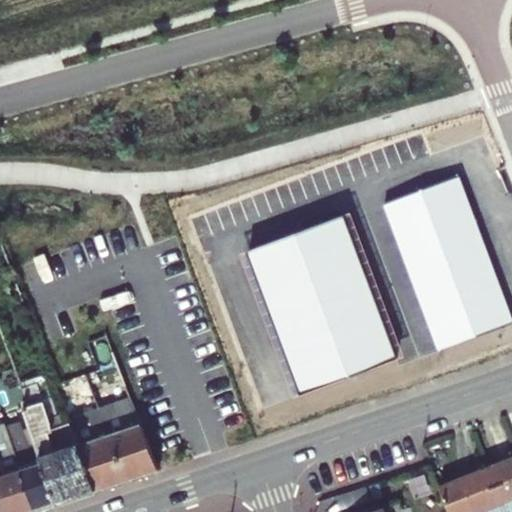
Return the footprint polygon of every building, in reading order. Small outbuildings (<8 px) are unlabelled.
[(386,203),(441,348),(511,321),(511,312),(460,175),(386,203)] [(342,216),(249,250),(302,395),(396,361),(342,216)] [(107,434),(124,480),(157,470),(121,376),(104,383),(112,403),(107,405),(115,425),(124,421),(126,427),(107,434)] [(40,460),(53,504),(93,490),(69,426),(68,421),(54,428),(36,382),(22,388),(27,401),(22,402),(40,460)] [(84,420),(69,426),(93,490),(124,480),(107,434),(90,389),(75,395),(84,420)] [(84,420),(75,395),(60,401),(68,421),(69,426),(84,420)] [(18,467),(32,511),(53,504),(40,460),(18,467)] [(511,460),(496,467),(511,507),(511,460)] [(0,474),(11,511),(27,511),(32,511),(18,467),(0,472),(0,474)] [(445,486),(455,511),(511,511),(511,507),(496,467),(445,486)] [(0,511),(11,511),(0,474),(0,511)]
